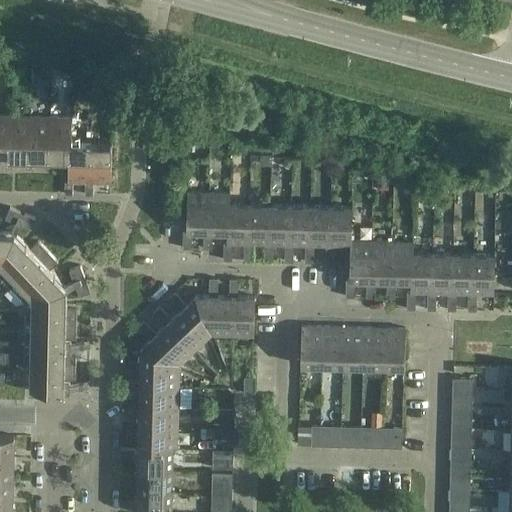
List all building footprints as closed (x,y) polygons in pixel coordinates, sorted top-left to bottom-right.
[(7,155),(9,114),(0,113),(0,154),(3,155),(7,155)] [(28,155),(29,115),(9,114),(7,155),(3,155),(3,167),(11,167),(12,155),(24,155),(28,155)] [(48,156),(49,115),(29,115),(28,155),(24,155),(23,168),(32,168),(32,155),(44,156),(48,156)] [(69,139),(70,139),(71,116),(49,115),(48,156),(44,156),(44,168),(52,168),(52,156),(68,156),(69,156),(69,139)] [(90,140),(70,139),(69,139),(69,156),(68,156),(67,180),(64,179),(63,192),(72,193),(72,180),(84,180),(88,181),(90,140)] [(88,181),(84,180),(84,193),(92,193),(93,181),(110,181),(111,140),(90,140),(88,181)] [(207,230),(208,191),(187,190),(185,229),(182,229),(182,239),(182,246),(190,247),(191,230),(203,230),(207,230)] [(228,202),(229,202),(229,191),(208,191),(207,230),(203,230),(202,247),(211,247),(211,230),(226,231),(227,231),(228,202)] [(249,202),(229,202),(228,202),(227,231),(226,231),(226,241),(223,241),(222,258),(231,259),(231,242),(243,242),(248,242),(249,202)] [(268,242),(269,203),(249,202),(248,242),(243,242),(243,259),(251,259),(252,242),(264,242),(268,242)] [(289,243),(290,204),(269,203),(268,242),(264,242),(263,259),(272,260),(272,243),(284,243),(289,243)] [(309,244),(310,204),(290,204),(289,243),(284,243),(284,260),(292,260),(293,243),(304,243),(309,244)] [(329,244),(330,205),(310,204),(309,244),(304,243),(304,260),(312,261),(313,244),(325,244),(329,244)] [(350,239),(351,205),(330,205),(329,244),(325,244),(324,261),(333,261),(333,244),(349,245),(350,245),(350,239)] [(15,221),(19,210),(9,206),(4,217),(15,221)] [(23,212),(19,222),(30,226),(34,216),(23,212)] [(0,259),(11,235),(14,229),(0,229),(0,259)] [(30,247),(25,242),(14,229),(11,235),(0,259),(0,273),(10,285),(47,250),(38,239),(30,247)] [(370,239),(350,239),(350,245),(349,245),(348,278),(345,278),(345,295),(353,295),(354,278),(365,278),(369,279),(370,239)] [(390,279),(391,240),(370,239),(369,279),(365,278),(365,296),(373,296),(374,279),(386,279),(390,279)] [(411,251),(412,251),(412,240),(391,240),(390,279),(386,279),(385,296),(394,296),(394,279),(410,279),(411,251)] [(25,300),(60,287),(66,284),(50,267),(57,260),(47,250),(10,285),(24,299),(25,300)] [(432,252),(412,251),(411,251),(410,279),(409,290),(406,290),(406,307),(414,308),(415,290),(426,291),(431,291),(432,252)] [(451,291),(452,252),(432,252),(431,291),(426,291),(426,308),(435,308),(435,291),(447,291),(451,291)] [(471,292),(472,253),(452,252),(451,291),(447,291),(446,308),(455,309),(455,291),(467,292),(471,292)] [(471,292),(467,292),(467,309),(475,309),(476,292),(493,292),(494,253),(472,253),(471,292)] [(72,278),(84,273),(80,263),(69,267),(72,278)] [(212,294),(217,294),(217,277),(208,277),(208,294),(195,294),(185,303),(182,306),(209,334),(210,333),(211,333),(212,294)] [(233,294),(237,295),(237,277),(229,277),(228,294),(217,294),(212,294),(211,333),(232,334),(233,294)] [(86,278),(74,282),(78,293),(90,288),(86,278)] [(75,322),(76,308),(65,308),(65,301),(66,284),(60,287),(25,300),(25,301),(24,321),(75,322)] [(182,306),(185,303),(174,290),(167,296),(179,309),(171,317),(167,320),(194,348),(209,334),(182,306)] [(254,295),(237,295),(233,294),(232,334),(253,334),(254,295)] [(167,320),(171,317),(159,304),(152,311),(164,323),(155,331),(152,334),(179,363),(194,348),(167,320)] [(152,334),(155,331),(143,319),(137,325),(149,337),(140,346),(139,359),(139,364),(178,365),(178,363),(179,363),(152,334)] [(75,336),(75,322),(24,321),(24,341),(64,342),(64,336),(75,336)] [(321,364),(322,325),(301,324),(300,363),(321,364)] [(341,364),(342,325),(322,325),(321,364),(341,364)] [(362,365),(363,326),(342,325),(341,364),(362,365)] [(382,365),(383,326),(363,326),(362,365),(382,365)] [(383,326),(382,365),(404,366),(405,327),(383,326)] [(64,348),(64,342),(24,341),(23,362),(75,363),(75,349),(64,348)] [(139,364),(139,359),(122,359),(122,367),(139,368),(139,380),(139,384),(178,385),(178,365),(139,364)] [(74,377),(75,363),(23,362),(23,383),(63,384),(63,377),(74,377)] [(243,392),(252,392),(252,372),(243,372),(243,392)] [(471,386),(472,377),(452,377),(451,385),(471,386)] [(139,384),(139,380),(122,379),(121,388),(138,388),(138,405),(177,406),(178,385),(139,384)] [(471,406),(471,397),(451,397),(451,406),(471,406)] [(177,426),(177,406),(138,405),(138,425),(177,426)] [(213,415),(233,416),(234,407),(214,406),(213,415)] [(470,427),(471,418),(451,417),(450,426),(470,427)] [(311,424),(310,444),(319,444),(320,424),(311,424)] [(331,424),(331,444),(339,444),(340,424),(331,424)] [(176,447),(177,426),(138,425),(137,446),(172,447),(176,447)] [(352,425),(351,445),(360,445),(360,425),(352,425)] [(372,425),(371,445),(380,445),(381,425),(372,425)] [(393,426),(393,446),(402,446),(402,426),(393,426)] [(213,436),(233,436),(233,428),(213,427),(213,436)] [(0,455),(13,456),(13,434),(0,433),(0,455)] [(470,447),(470,438),(450,438),(450,446),(470,447)] [(171,469),(172,447),(137,446),(137,468),(171,469)] [(232,467),(232,448),(212,448),(212,466),(232,467)] [(0,475),(12,476),(13,456),(0,455),(0,475)] [(469,467),(470,459),(450,458),(449,467),(469,467)] [(171,491),(171,469),(137,468),(136,490),(171,491)] [(231,492),(231,470),(211,470),(211,492),(231,492)] [(0,495),(12,496),(12,476),(0,475),(0,495)] [(469,488),(469,479),(449,478),(449,487),(469,488)] [(144,511),(170,511),(171,491),(136,490),(135,511),(144,511)] [(230,511),(231,492),(211,492),(210,511),(230,511)] [(0,511),(11,511),(12,496),(0,495),(0,511)] [(468,508),(469,499),(449,499),(448,508),(468,508)]
